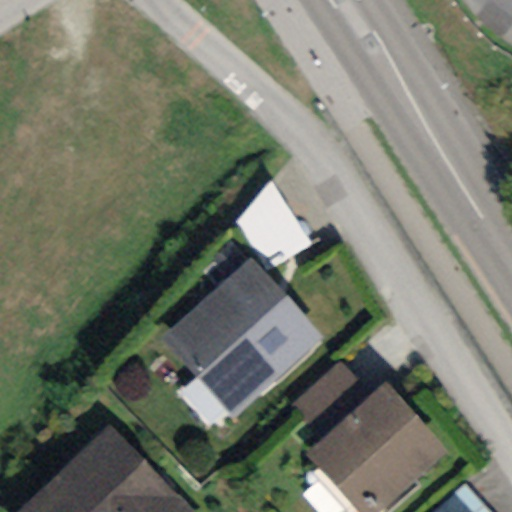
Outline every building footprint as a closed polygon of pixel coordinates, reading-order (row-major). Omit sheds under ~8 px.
[(321,338),(251,259),(160,339),(230,418),(321,338)] [(324,439),(370,397),(338,362),(292,405),(324,439)] [(380,511),(446,452),(383,384),(370,397),(324,439),(306,456),(357,511),(380,511)] [(193,511),(108,425),(19,511),(193,511)] [(433,511),(488,511),(465,485),(433,511)]
